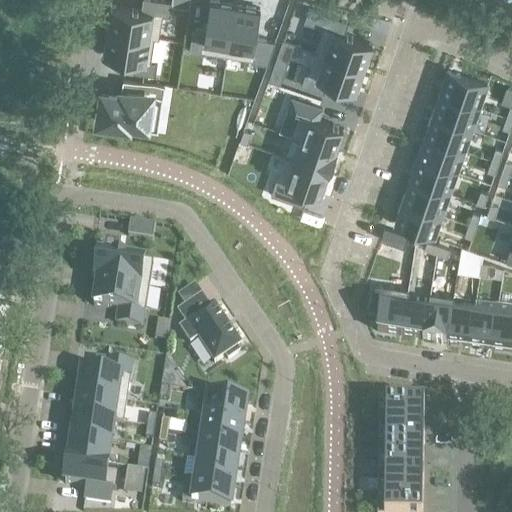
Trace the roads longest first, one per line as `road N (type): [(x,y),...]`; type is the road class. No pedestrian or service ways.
road 1 (residential): [(511,380),(368,357),(332,277),(422,22)]
road 2 (residential): [(262,511),(284,366),(231,275),(174,209),(59,197)]
road 3 (unknown): [(331,264),(417,270),(452,251),(484,230),(511,149)]
road 4 (residential): [(24,421),(59,197)]
road 5 (residential): [(68,129),(89,0)]
